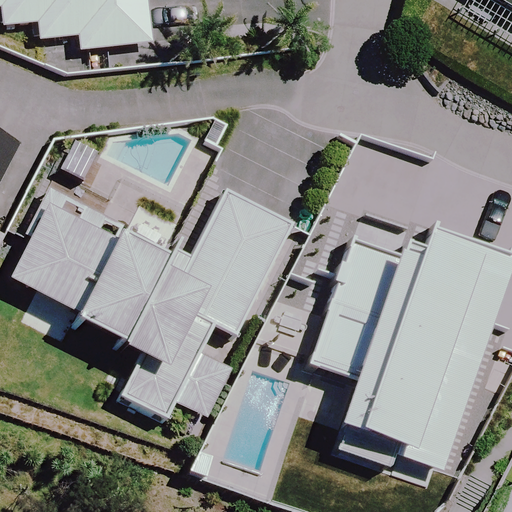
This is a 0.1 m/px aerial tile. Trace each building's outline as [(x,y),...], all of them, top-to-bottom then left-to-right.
[(0,0),(0,33),(29,30),(31,47),(70,42),(72,58),(144,49),(137,0),(0,0)] [(511,0),(473,0),(511,22),(511,0)] [(0,169),(10,150),(0,145),(0,169)] [(154,273),(33,213),(0,278),(0,293),(60,324),(55,335),(127,371),(109,407),(154,430),(164,411),(196,427),(220,380),(188,364),(203,333),(227,344),(282,236),(214,202),(182,266),(163,256),(154,273)] [(389,266),(340,249),(298,372),(341,387),(323,441),(430,478),(502,269),(422,241),(417,258),(395,250),(389,266)]
